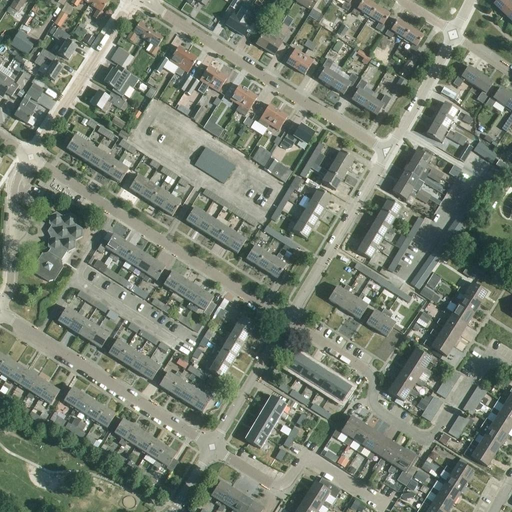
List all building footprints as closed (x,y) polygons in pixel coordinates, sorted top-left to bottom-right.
[(23,8),(27,0),(15,0),(14,3),(23,8)] [(90,6),(93,0),(73,0),(71,5),(76,9),(81,1),(90,6)] [(101,0),(93,0),(90,6),(98,11),(93,19),(98,22),(103,14),(102,13),(108,4),(101,0)] [(307,10),(313,1),(310,0),(298,0),(296,3),(307,10)] [(341,0),(346,3),(342,8),(348,12),(352,5),(350,4),(352,0),(341,0)] [(370,18),(377,8),(364,0),(363,0),(358,8),(356,7),(351,14),(357,18),(361,13),(370,18)] [(511,0),(509,2),(507,0),(500,0),(495,6),(506,16),(511,9),(511,0)] [(282,3),(280,6),(291,14),(293,11),(282,3)] [(243,18),(251,6),(248,4),(244,11),(242,10),(239,16),(234,13),(225,27),(234,32),(243,18)] [(35,6),(31,12),(35,15),(39,9),(35,6)] [(243,18),(234,32),(243,38),(252,24),(248,22),(251,17),(249,16),(254,8),(251,6),(243,18)] [(370,18),(379,24),(376,30),(381,33),(386,26),(384,25),(389,16),(377,8),(370,18)] [(317,23),(321,16),(312,11),(308,18),(317,23)] [(53,24),(60,28),(67,16),(61,12),(53,24)] [(294,12),(291,19),(301,24),(305,16),(294,12)] [(43,16),(37,29),(44,33),(51,20),(43,16)] [(329,25),(334,27),(338,19),(333,17),(329,25)] [(27,18),(23,26),(26,28),(31,21),(27,18)] [(269,20),(265,25),(271,29),(274,24),(269,20)] [(394,34),(404,40),(410,30),(398,21),(392,30),(390,29),(385,36),(391,39),(394,34)] [(274,38),(281,25),(277,23),(273,31),(272,30),(269,35),(265,32),(256,46),(265,51),(274,38)] [(137,36),(145,42),(151,32),(139,25),(133,34),(132,33),(127,40),(132,43),(137,36)] [(274,38),(265,51),(274,57),(283,43),(282,43),(285,39),(283,37),(288,29),(281,25),(274,38)] [(343,26),(337,35),(342,38),(348,29),(343,26)] [(53,27),(48,34),(54,37),(53,38),(56,40),(64,45),(58,55),(68,62),(76,49),(67,43),(70,38),(61,32),(53,27)] [(410,30),(404,40),(413,46),(409,51),(415,55),(420,48),(418,47),(423,38),(410,30)] [(28,56),(36,43),(20,32),(11,46),(28,56)] [(151,32),(145,42),(151,45),(153,47),(149,54),(154,58),(159,50),(158,49),(163,40),(151,32)] [(88,36),(83,43),(89,47),(94,39),(88,36)] [(49,49),(54,41),(49,39),(45,46),(49,49)] [(338,40),(335,45),(340,48),(343,43),(338,40)] [(320,42),(317,47),(322,51),(326,46),(320,42)] [(112,61),(122,68),(121,69),(125,71),(134,58),(120,49),(112,61)] [(179,69),(188,55),(178,49),(169,63),(179,69)] [(369,63),(372,59),(356,49),(354,53),(369,63)] [(55,83),(63,70),(53,64),(57,59),(43,50),(35,64),(41,68),(39,72),(55,83)] [(296,71),(305,57),(295,51),(286,65),(296,71)] [(346,52),(342,56),(352,65),(356,61),(346,52)] [(24,66),(27,61),(18,55),(15,60),(24,66)] [(188,55),(179,69),(175,75),(181,79),(185,73),(188,75),(197,61),(188,55)] [(305,57),(296,71),(306,77),(315,63),(305,57)] [(163,58),(154,72),(159,75),(167,61),(163,58)] [(330,88),(337,77),(328,71),(333,63),(328,60),(322,70),(324,71),(318,80),(330,88)] [(405,79),(412,67),(407,64),(399,75),(405,79)] [(209,88),(218,74),(209,68),(200,82),(203,84),(198,92),(204,96),(209,88)] [(474,87),(481,76),(468,68),(462,76),(460,75),(453,85),(459,89),(462,85),(461,85),(465,80),(474,87)] [(122,77),(113,71),(104,84),(119,93),(124,85),(129,88),(132,84),(138,88),(141,83),(125,73),(122,77)] [(3,75),(0,79),(0,97),(2,99),(6,94),(11,98),(26,77),(20,73),(17,78),(12,75),(9,80),(3,75)] [(218,74),(209,88),(218,94),(227,80),(218,74)] [(185,93),(194,78),(188,75),(179,90),(185,93)] [(337,77),(330,88),(343,96),(349,87),(351,88),(357,78),(352,75),(346,83),(337,77)] [(481,76),(474,87),(483,93),(479,98),(477,101),(483,105),(490,95),(488,93),(494,85),(481,76)] [(194,78),(185,93),(191,97),(200,82),(194,78)] [(400,97),(407,84),(400,80),(392,93),(400,97)] [(364,109),(371,99),(362,93),(367,84),(361,81),(355,91),(357,93),(352,101),(364,109)] [(34,85),(31,90),(41,97),(44,92),(34,85)] [(239,107),(248,93),(239,87),(230,101),(239,107)] [(151,89),(146,97),(151,101),(156,92),(151,89)] [(460,106),(462,103),(457,100),(458,97),(445,89),(441,95),(460,106)] [(505,108),(511,98),(511,97),(500,89),(494,98),(492,96),(485,107),(491,111),(493,107),(496,102),(505,108)] [(26,96),(36,103),(41,97),(31,90),(26,96)] [(108,98),(99,92),(90,105),(101,112),(107,102),(120,110),(125,103),(111,94),(108,98)] [(248,93),(239,107),(236,112),(245,118),(248,113),(257,99),(248,93)] [(371,99),(364,109),(377,118),(383,109),(385,110),(391,100),(385,96),(380,104),(371,99)] [(511,98),(505,108),(511,112),(511,115),(502,130),(507,133),(511,125),(511,98)] [(34,115),(32,114),(37,108),(24,99),(19,107),(20,108),(14,117),(27,125),(34,115)] [(220,102),(217,108),(222,111),(225,105),(220,102)] [(438,115),(452,122),(456,116),(458,118),(460,113),(445,104),(438,115)] [(190,107),(185,114),(189,117),(194,109),(190,107)] [(199,107),(191,119),(199,124),(206,112),(199,107)] [(269,126),(278,112),(269,107),(258,125),(267,130),(269,126)] [(136,112),(132,118),(137,121),(141,115),(136,112)] [(278,112),(269,126),(279,132),(287,118),(278,112)] [(448,129),(452,122),(438,115),(432,125),(448,134),(450,131),(448,129)] [(469,126),(472,120),(464,115),(461,121),(469,126)] [(126,125),(115,118),(111,124),(122,131),(126,125)] [(84,119),(80,124),(86,127),(89,122),(84,119)] [(94,131),(98,126),(90,121),(87,126),(94,131)] [(229,121),(226,126),(235,130),(237,126),(229,121)] [(251,121),(247,127),(252,130),(256,125),(251,121)] [(2,122),(0,125),(0,126),(9,132),(12,127),(2,122)] [(443,137),(451,142),(453,137),(448,134),(432,125),(426,136),(440,143),(443,137)] [(297,140),(298,140),(307,146),(314,135),(301,127),(296,134),(290,131),(280,147),(286,151),(291,150),(297,140)] [(105,138),(108,133),(101,128),(98,133),(105,138)] [(127,142),(130,137),(122,132),(118,137),(127,142)] [(108,133),(105,138),(112,142),(115,137),(108,133)] [(451,142),(456,145),(460,137),(455,134),(453,137),(451,142)] [(67,151),(77,158),(86,144),(85,144),(75,137),(67,151)] [(460,137),(456,145),(462,148),(466,140),(460,137)] [(278,147),(282,141),(277,138),(273,144),(278,147)] [(126,151),(129,146),(122,142),(119,146),(126,151)] [(88,164),(96,151),(86,144),(77,158),(88,164)] [(478,156),(484,147),(480,144),(474,152),(478,156)] [(169,145),(163,154),(168,157),(174,148),(169,145)] [(315,152),(320,155),(324,148),(319,145),(315,152)] [(134,156),(137,151),(129,146),(126,151),(134,156)] [(484,147),(478,156),(483,159),(489,150),(484,147)] [(224,186),(235,168),(205,150),(194,167),(224,186)] [(426,154),(435,163),(439,158),(430,150),(426,154)] [(487,162),(493,153),(489,150),(483,159),(487,162)] [(99,171),(107,158),(96,151),(88,164),(99,171)] [(411,162),(425,170),(430,173),(428,177),(433,181),(438,173),(427,166),(431,160),(422,154),(417,151),(411,162)] [(314,165),(320,155),(315,152),(309,162),(314,165)] [(334,163),(348,172),(354,161),(341,152),(334,163)] [(493,153),(487,162),(492,165),(498,156),(493,153)] [(99,171),(109,178),(118,164),(107,158),(99,171)] [(118,164),(109,178),(120,185),(129,171),(121,166),(124,161),(121,159),(118,164)] [(264,170),(267,173),(270,174),(277,163),(271,159),(264,170)] [(158,171),(161,166),(153,161),(150,166),(158,171)] [(305,180),(314,165),(309,162),(300,177),(305,180)] [(411,162),(404,172),(418,181),(425,170),(411,162)] [(506,174),(510,169),(499,162),(496,167),(506,174)] [(342,182),(348,172),(334,163),(328,174),(342,182)] [(489,172),(498,178),(502,174),(493,167),(489,172)] [(168,178),(171,173),(164,168),(161,174),(168,178)] [(291,173),(285,169),(278,180),(284,184),(291,173)] [(404,172),(398,183),(412,191),(418,194),(416,198),(421,202),(426,194),(420,190),(424,184),(418,181),(404,172)] [(495,183),(498,178),(489,172),(486,177),(495,183)] [(171,173),(168,178),(175,183),(179,178),(171,173)] [(443,176),(438,173),(433,181),(438,184),(443,176)] [(335,193),(342,182),(328,174),(322,184),(335,193)] [(140,198),(149,184),(138,177),(130,191),(140,198)] [(483,181),(492,188),(495,183),(486,177),(483,181)] [(290,188),(294,191),(298,193),(304,182),(296,178),(290,188)] [(186,189),(189,184),(182,179),(178,185),(186,189)] [(489,192),(492,188),(483,181),(480,186),(489,192)] [(418,194),(412,191),(398,183),(392,194),(406,202),(410,195),(416,198),(418,194)] [(151,204),(160,191),(149,184),(140,198),(151,204)] [(288,201),(294,191),(290,188),(284,199),(288,201)] [(475,192),(484,199),(488,194),(479,188),(475,192)] [(162,211),(171,197),(160,191),(151,204),(162,211)] [(214,202),(217,197),(207,191),(203,196),(214,202)] [(311,202),(325,210),(331,200),(317,192),(311,202)] [(481,203),(484,199),(475,192),(472,197),(481,203)] [(171,197),(162,211),(173,218),(181,204),(176,201),(179,196),(174,193),(171,197)] [(426,194),(421,202),(427,205),(429,201),(432,197),(426,194)] [(224,209),(227,204),(217,197),(214,202),(224,209)] [(469,201),(478,208),(481,203),(472,197),(469,201)] [(282,212),(288,201),(284,199),(277,210),(282,212)] [(381,211),(396,220),(396,219),(400,222),(403,218),(398,215),(402,209),(388,201),(381,211)] [(475,212),(478,208),(469,201),(466,206),(475,212)] [(319,221),(325,210),(311,202),(305,212),(319,221)] [(234,215),(238,210),(227,204),(224,209),(234,215)] [(462,211),(472,217),(475,212),(466,206),(462,211)] [(196,229),(205,216),(195,209),(186,223),(196,229)] [(245,222),(248,217),(238,210),(234,215),(245,222)] [(275,223),(282,212),(277,210),(271,220),(275,223)] [(389,230),(396,220),(381,211),(375,222),(389,230)] [(468,222),(472,217),(462,211),(459,215),(468,222)] [(313,231),(319,221),(305,212),(299,223),(313,231)] [(45,233),(49,240),(48,249),(50,250),(48,255),(44,255),(43,255),(33,269),(35,275),(49,284),(55,282),(64,268),(63,263),(62,262),(68,253),(75,250),(76,242),(83,238),(83,230),(76,226),(77,219),(70,214),(63,218),(56,214),(50,217),(49,225),(45,233)] [(456,220),(465,226),(468,222),(459,215),(456,220)] [(207,236),(215,222),(205,216),(196,229),(207,236)] [(248,217),(245,222),(255,228),(258,223),(248,217)] [(413,229),(418,232),(424,222),(419,219),(413,229)] [(462,231),(465,226),(456,220),(453,224),(462,231)] [(217,242),(226,229),(215,222),(207,236),(217,242)] [(383,241),(389,230),(375,222),(369,232),(383,241)] [(307,242),(313,231),(299,223),(293,233),(307,242)] [(449,230),(458,237),(461,232),(452,226),(449,230)] [(274,239),(278,234),(267,228),(264,233),(274,239)] [(227,249),(236,235),(226,229),(217,242),(227,249)] [(412,243),(418,232),(413,229),(407,240),(412,243)] [(455,241),(458,237),(449,230),(446,235),(455,241)] [(380,246),(383,241),(369,232),(363,243),(377,251),(381,253),(384,249),(380,246)] [(285,246),(288,241),(278,234),(274,239),(285,246)] [(236,235),(227,249),(237,256),(246,242),(236,235)] [(452,246),(455,241),(446,235),(442,239),(452,246)] [(116,256),(124,243),(114,236),(108,244),(104,241),(97,252),(102,255),(105,250),(112,254),(108,259),(112,261),(116,256)] [(448,250),(452,246),(442,239),(439,244),(448,250)] [(406,254),(412,243),(407,240),(400,251),(406,254)] [(288,241),(285,246),(296,253),(299,248),(288,241)] [(126,263),(134,249),(124,243),(116,256),(126,263)] [(371,262),(377,251),(363,243),(356,253),(371,262)] [(436,249),(445,255),(448,250),(439,244),(436,249)] [(256,268),(265,254),(268,249),(263,246),(260,251),(255,247),(246,261),(256,268)] [(136,269),(145,256),(134,249),(126,263),(136,269)] [(442,260),(445,255),(436,249),(433,254),(442,260)] [(399,264),(406,254),(400,251),(394,261),(399,264)] [(267,274),(276,261),(265,254),(256,268),(267,274)] [(439,264),(442,260),(433,254),(429,258),(439,264)] [(276,261),(267,274),(277,281),(286,267),(280,263),(283,258),(279,255),(276,261)] [(146,276),(155,262),(145,256),(136,269),(141,272),(137,277),(143,281),(146,276)] [(435,269),(436,268),(439,264),(429,258),(426,262),(435,269)] [(94,268),(104,274),(107,269),(109,267),(99,260),(94,268)] [(393,275),(399,264),(394,261),(388,272),(393,275)] [(146,276),(143,281),(147,283),(150,278),(157,282),(165,269),(155,262),(146,276)] [(432,273),(435,269),(426,262),(423,267),(432,273)] [(360,273),(363,269),(356,264),(353,269),(360,273)] [(429,278),(432,273),(423,267),(420,272),(429,278)] [(114,281),(117,276),(107,269),(104,274),(114,281)] [(371,280),(374,275),(363,269),(360,273),(371,280)] [(426,282),(429,278),(420,272),(417,276),(426,282)] [(171,298),(183,280),(173,274),(164,287),(174,293),(171,298)] [(385,289),(388,284),(374,275),(371,280),(385,289)] [(124,287),(127,282),(117,276),(114,281),(124,287)] [(423,287),(426,282),(417,276),(414,281),(423,287)] [(433,287),(438,279),(433,276),(428,283),(433,287)] [(184,300),(193,287),(183,280),(171,298),(181,305),(184,300)] [(420,292),(423,287),(414,281),(410,285),(420,292)] [(135,294),(138,289),(127,282),(124,287),(135,294)] [(399,298),(402,293),(388,284),(385,289),(399,298)] [(465,295),(480,305),(487,294),(472,284),(466,293),(460,289),(457,293),(463,297),(465,295)] [(338,308),(351,289),(346,286),(343,291),(337,287),(328,301),(338,308)] [(192,311),(203,293),(193,287),(184,300),(190,304),(187,309),(192,311)] [(430,297),(434,292),(427,287),(424,293),(430,297)] [(138,289),(135,294),(145,300),(148,295),(138,289)] [(349,314),(357,301),(347,294),(351,289),(338,308),(349,314)] [(86,303),(89,298),(80,292),(77,297),(86,303)] [(203,293),(192,311),(196,314),(199,309),(205,313),(204,315),(209,318),(216,307),(211,304),(214,300),(203,293)] [(402,293),(399,298),(410,305),(413,300),(402,293)] [(474,316),(480,305),(465,295),(463,297),(459,303),(453,299),(450,304),(457,308),(458,306),(474,316)] [(361,296),(357,301),(349,314),(359,321),(368,307),(361,303),(364,298),(361,296)] [(97,309),(100,305),(89,298),(86,303),(97,309)] [(161,311),(165,306),(155,300),(152,305),(161,311)] [(173,318),(176,314),(181,306),(177,304),(172,311),(165,306),(161,311),(173,318)] [(100,305),(97,309),(105,315),(108,310),(100,305)] [(416,317),(421,311),(414,305),(409,311),(416,317)] [(467,326),(474,316),(458,306),(457,308),(453,314),(446,310),(444,314),(450,318),(451,317),(467,326)] [(214,316),(215,316),(221,320),(226,313),(218,308),(214,316)] [(69,330),(77,316),(67,309),(58,323),(69,330)] [(376,332),(388,313),(384,310),(380,316),(374,312),(366,325),(376,332)] [(79,336),(88,323),(81,319),(84,314),(81,311),(77,316),(69,330),(79,336)] [(116,322),(119,317),(110,311),(107,316),(116,322)] [(388,313),(376,332),(387,339),(396,325),(389,321),(393,316),(388,313)] [(182,325),(185,320),(176,314),(173,318),(182,325)] [(427,326),(432,320),(423,314),(419,320),(427,326)] [(216,328),(221,320),(215,316),(210,324),(216,328)] [(460,337),(467,326),(451,317),(450,318),(446,324),(440,320),(437,325),(444,329),(445,327),(460,337)] [(235,329),(249,337),(256,326),(242,318),(235,329)] [(185,320),(182,325),(194,332),(197,327),(185,320)] [(90,343),(98,330),(100,328),(95,325),(94,327),(88,323),(79,336),(90,343)] [(137,335),(140,330),(131,324),(128,329),(137,335)] [(453,348),(460,337),(445,327),(444,329),(440,335),(433,331),(430,335),(437,339),(438,338),(453,348)] [(243,348),(249,337),(235,329),(229,340),(243,348)] [(98,330),(90,343),(100,350),(109,336),(98,330)] [(147,342),(150,337),(142,331),(139,336),(147,342)] [(204,339),(209,342),(213,335),(208,332),(204,339)] [(150,337),(147,342),(156,347),(159,342),(150,337)] [(446,359),(453,348),(438,338),(437,339),(433,346),(426,342),(424,346),(431,351),(432,349),(446,359)] [(204,349),(209,342),(204,339),(199,347),(204,349)] [(236,359),(243,348),(229,340),(222,351),(236,359)] [(119,361),(127,348),(117,341),(108,355),(119,361)] [(167,354),(170,349),(161,344),(158,348),(167,354)] [(130,368),(138,355),(127,348),(119,361),(130,368)] [(198,361),(202,353),(197,351),(193,358),(198,361)] [(230,370),(236,359),(222,351),(216,362),(230,370)] [(424,371),(425,369),(429,363),(436,367),(438,363),(431,358),(430,360),(415,351),(409,361),(424,371)] [(140,375),(149,362),(138,355),(130,368),(140,375)] [(299,377),(308,362),(298,355),(288,370),(299,377)] [(0,374),(8,379),(16,366),(6,359),(0,367),(0,374)] [(186,371),(189,366),(180,360),(177,365),(186,371)] [(432,373),(425,369),(424,371),(409,361),(402,372),(418,382),(418,380),(422,374),(429,378),(432,373)] [(149,362),(140,375),(151,382),(160,369),(149,362)] [(223,381),(230,370),(216,362),(209,372),(223,381)] [(310,383),(319,369),(308,362),(299,377),(297,380),(301,383),(303,379),(310,383)] [(18,386),(27,372),(16,366),(8,379),(18,386)] [(196,377),(199,372),(190,367),(188,371),(196,377)] [(320,390),(330,375),(319,369),(310,383),(320,390)] [(461,377),(451,371),(436,394),(446,400),(461,377)] [(29,393),(38,379),(27,372),(18,386),(29,393)] [(170,394),(178,380),(181,375),(177,372),(174,378),(167,374),(159,387),(170,394)] [(199,372),(196,377),(205,383),(208,378),(199,372)] [(425,384),(418,380),(418,382),(402,372),(395,383),(411,392),(412,391),(416,384),(422,389),(425,384)] [(331,397),(341,382),(330,375),(320,390),(331,397)] [(40,400),(49,386),(38,379),(29,393),(40,400)] [(216,390),(219,385),(210,379),(207,384),(216,390)] [(181,401),(189,387),(178,380),(170,394),(181,401)] [(442,385),(443,384),(439,381),(435,387),(439,390),(439,389),(442,385)] [(341,382),(331,397),(342,404),(351,389),(341,382)] [(418,395),(412,391),(411,392),(395,383),(388,394),(403,404),(409,395),(415,399),(418,395)] [(281,384),(278,390),(287,395),(290,390),(281,384)] [(49,386),(40,400),(51,407),(59,393),(49,386)] [(191,407),(200,394),(189,387),(181,401),(191,407)] [(487,393),(478,387),(463,411),(472,417),(487,393)] [(187,420),(190,415),(148,388),(143,396),(154,403),(150,408),(175,425),(181,416),(187,420)] [(74,409),(83,396),(72,389),(63,403),(74,409)] [(511,389),(510,393),(511,394),(507,403),(500,399),(497,403),(504,407),(505,405),(511,409),(511,389)] [(297,402),(300,397),(291,391),(288,396),(297,402)] [(0,393),(0,399),(5,403),(8,398),(0,393)] [(200,394),(191,407),(202,414),(211,401),(200,394)] [(85,416),(93,403),(83,396),(74,409),(85,416)] [(300,397),(297,402),(306,407),(309,402),(300,397)] [(265,409),(280,418),(286,407),(271,398),(265,409)] [(443,404),(434,399),(422,417),(431,423),(443,404)] [(18,411),(21,406),(12,401),(9,406),(18,411)] [(416,401),(402,420),(412,426),(425,407),(416,401)] [(96,423),(104,409),(93,403),(85,416),(96,423)] [(480,404),(476,411),(483,415),(486,409),(484,407),(480,404)] [(319,416),(322,411),(313,405),(309,410),(319,416)] [(511,424),(511,409),(505,405),(504,407),(500,413),(493,409),(491,414),(497,418),(498,416),(511,424)] [(21,406),(18,411),(26,416),(29,412),(21,406)] [(104,409),(96,423),(106,430),(115,416),(104,409)] [(273,429),(280,418),(265,409),(258,420),(273,429)] [(319,416),(327,421),(330,416),(322,411),(319,416)] [(35,427),(41,430),(49,416),(43,413),(40,418),(31,413),(28,418),(37,423),(35,427)] [(470,421),(460,415),(448,434),(458,440),(470,421)] [(302,427),(307,419),(302,416),(297,424),(302,427)] [(507,437),(511,429),(511,424),(498,416),(497,418),(493,424),(486,420),(484,424),(490,428),(491,427),(507,437)] [(264,447),(271,452),(289,421),(284,417),(276,430),(275,429),(264,447)] [(63,428),(66,423),(57,418),(54,422),(63,428)] [(352,440),(362,425),(351,418),(348,424),(346,427),(345,428),(340,425),(337,430),(336,430),(335,433),(332,437),(337,440),(341,434),(342,434),(345,436),(348,438),(346,440),(343,444),(341,443),(337,448),(343,452),(347,447),(348,447),(349,448),(354,442),(354,441),(352,440)] [(267,440),(273,429),(258,420),(252,431),(267,440)] [(121,446),(133,428),(122,421),(114,434),(122,440),(119,444),(121,446)] [(74,434),(76,430),(68,424),(65,429),(74,434)] [(501,447),(507,437),(491,427),(490,428),(484,424),(477,435),(484,439),(485,437),(501,447)] [(362,447),(372,431),(362,425),(352,440),(354,441),(354,442),(360,446),(356,453),(360,455),(365,449),(365,448),(362,447)] [(135,448),(144,435),(133,428),(121,446),(125,448),(128,444),(135,448)] [(289,438),(294,441),(299,432),(294,429),(289,438)] [(76,430),(74,434),(82,440),(85,435),(76,430)] [(260,451),(267,440),(252,431),(245,442),(260,451)] [(373,454),(383,438),(372,431),(362,447),(365,448),(365,449),(371,453),(367,459),(371,462),(375,455),(373,454)] [(146,455),(155,441),(144,435),(135,448),(146,455)] [(443,435),(439,442),(446,447),(450,439),(443,435)] [(93,446),(96,442),(87,437),(84,441),(93,446)] [(494,458),(501,447),(485,437),(484,439),(479,445),(473,441),(470,446),(477,450),(478,447),(494,458)] [(289,450),(294,441),(289,438),(284,447),(289,450)] [(384,460),(393,445),(383,438),(373,454),(375,455),(382,459),(378,466),(379,467),(382,469),(386,462),(384,460)] [(67,444),(80,450),(82,444),(70,439),(67,444)] [(157,462),(165,448),(155,441),(146,455),(157,462)] [(395,467),(404,452),(393,445),(384,460),(386,462),(392,466),(388,473),(392,475),(396,468),(395,467)] [(487,469),(494,458),(478,447),(477,450),(473,456),(466,452),(463,456),(471,461),(472,459),(487,469)] [(165,448),(157,462),(153,467),(158,470),(161,465),(167,468),(176,455),(165,448)] [(114,459),(116,455),(108,450),(105,454),(114,459)] [(281,463),(286,454),(281,451),(276,460),(281,463)] [(395,467),(396,468),(403,473),(397,482),(406,488),(413,478),(406,473),(409,468),(411,469),(419,458),(410,452),(408,454),(404,452),(395,467)] [(432,453),(429,458),(435,461),(438,456),(432,453)] [(116,455),(114,459),(122,465),(125,460),(116,455)] [(341,457),(337,464),(344,469),(348,462),(341,457)] [(327,468),(329,463),(322,460),(320,465),(327,468)] [(135,473),(138,468),(129,463),(126,467),(135,473)] [(451,474),(467,484),(474,473),(465,467),(458,463),(453,472),(447,468),(444,472),(450,476),(451,474)] [(429,474),(432,469),(425,465),(421,469),(429,474)] [(138,468),(135,473),(143,478),(146,474),(138,468)] [(423,485),(428,478),(418,472),(414,479),(423,485)] [(461,495),(467,484),(451,474),(450,476),(446,482),(440,478),(437,483),(443,487),(445,485),(461,495)] [(154,485),(156,480),(148,475),(145,480),(154,485)] [(323,505),(324,503),(329,496),(336,501),(342,492),(322,479),(318,486),(315,484),(308,495),(323,505)] [(413,493),(418,485),(412,481),(407,489),(413,493)] [(215,505),(220,508),(232,490),(221,483),(217,490),(212,487),(205,499),(210,503),(213,499),(217,501),(215,505)] [(454,506),(461,495),(445,485),(443,487),(439,493),(433,489),(430,493),(437,497),(438,495),(454,506)] [(223,511),(226,507),(233,511),(242,497),(232,490),(220,508),(219,511),(220,511),(223,511)] [(331,507),(324,503),(323,505),(308,495),(301,505),(311,511),(318,511),(322,507),(329,511),(331,507)] [(439,511),(449,511),(454,506),(438,495),(437,497),(433,504),(426,500),(424,504),(430,508),(431,506),(439,511)] [(233,511),(247,511),(253,504),(242,497),(233,511)] [(339,510),(343,506),(338,500),(333,504),(339,510)] [(355,501),(350,509),(355,511),(360,503),(355,501)]
